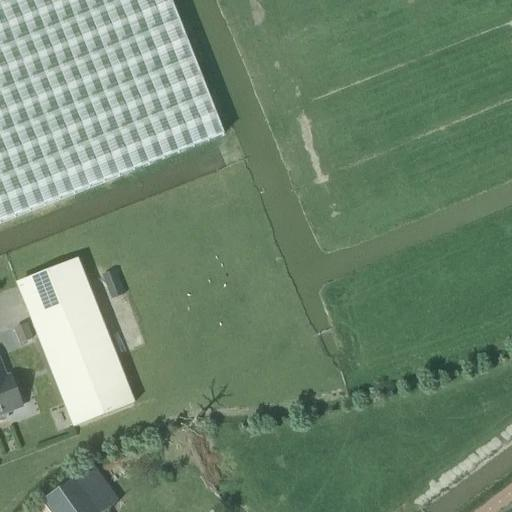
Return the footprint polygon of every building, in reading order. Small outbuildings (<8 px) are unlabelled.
[(0,0),(0,221),(222,134),(169,0),(0,0)] [(72,428),(133,404),(77,261),(16,285),(72,428)] [(100,275),(110,300),(124,294),(114,269),(100,275)] [(0,421),(4,420),(3,417),(6,416),(5,414),(22,408),(18,398),(9,376),(5,378),(0,366),(0,421)] [(50,511),(100,511),(117,501),(92,465),(42,500),(50,511)]
